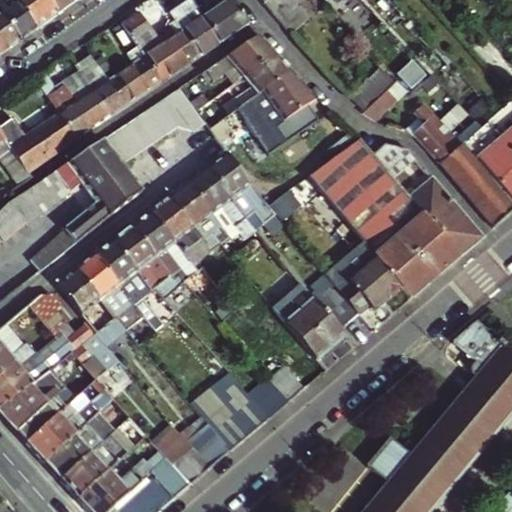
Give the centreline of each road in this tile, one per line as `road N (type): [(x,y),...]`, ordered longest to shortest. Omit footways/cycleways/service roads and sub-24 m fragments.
road 1 (residential): [(511,248),(205,511)]
road 2 (residential): [(0,207),(264,21)]
road 3 (residential): [(0,87),(125,0)]
